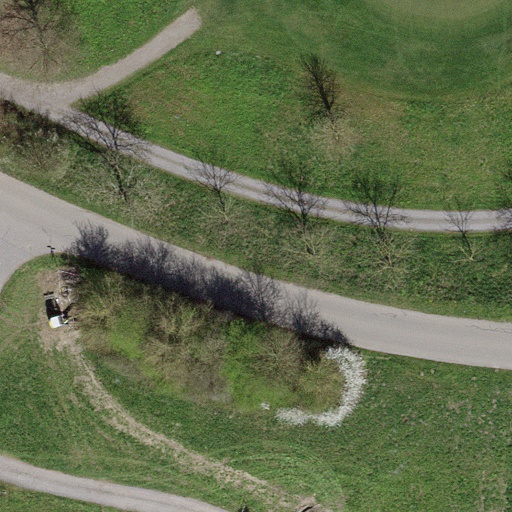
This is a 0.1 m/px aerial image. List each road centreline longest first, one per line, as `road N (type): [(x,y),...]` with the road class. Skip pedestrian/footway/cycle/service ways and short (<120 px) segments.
road 1 (track): [(511,225),(373,223),(254,196),(90,137),(0,93)]
road 2 (track): [(0,226),(418,346),(511,350)]
road 3 (track): [(11,97),(92,56),(174,0)]
